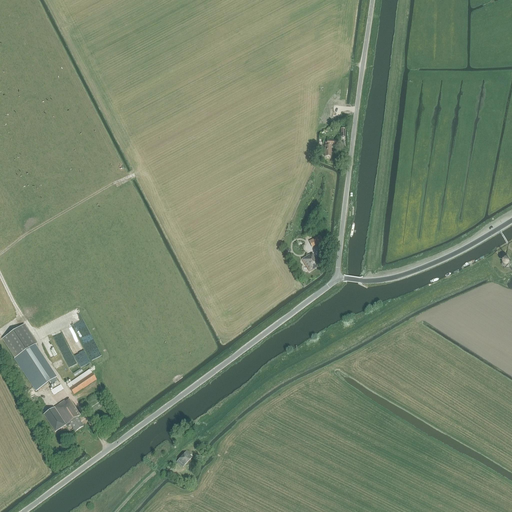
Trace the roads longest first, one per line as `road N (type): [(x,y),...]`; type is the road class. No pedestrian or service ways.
road 1 (unclassified): [(24,511),(336,277)]
road 2 (unclassified): [(336,277),(373,0)]
road 3 (unclassified): [(336,277),(395,277),(511,220)]
road 4 (track): [(0,254),(134,174)]
road 5 (track): [(0,274),(70,393)]
